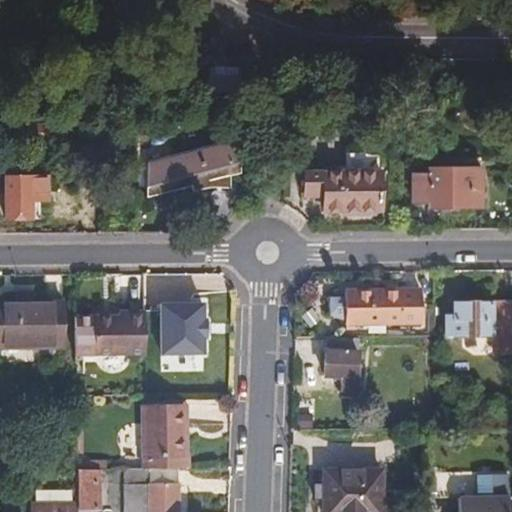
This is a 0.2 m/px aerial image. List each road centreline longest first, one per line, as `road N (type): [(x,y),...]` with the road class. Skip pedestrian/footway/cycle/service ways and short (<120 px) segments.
road 1 (tertiary): [(227,0),(329,35),(511,40)]
road 2 (residential): [(244,256),(0,258)]
road 3 (residential): [(269,280),(259,511)]
road 4 (residential): [(511,252),(292,255)]
